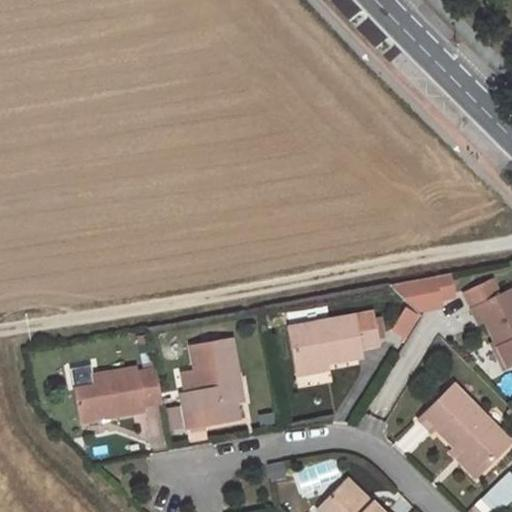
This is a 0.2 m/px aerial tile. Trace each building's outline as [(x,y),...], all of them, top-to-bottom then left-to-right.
[(439,299),(454,296),(450,272),(392,282),(402,333),(416,331),(412,311),(440,306),(439,299)] [(483,321),(493,342),(505,367),(511,363),(511,288),(499,295),(492,280),(463,293),(477,323),(483,321)] [(369,311),(285,326),(294,372),(330,366),(329,360),(357,355),(356,346),(375,343),(369,311)] [(188,344),(196,389),(178,392),(185,427),(235,417),(232,401),(227,374),(235,373),(228,337),(188,344)] [(505,367),(493,342),(487,345),(499,370),(505,367)] [(77,421),(142,409),(141,404),(160,400),(154,368),(134,372),(133,367),(88,375),(90,385),(71,388),(77,421)] [(227,374),(232,401),(240,399),(235,373),(227,374)] [(71,388),(90,385),(88,375),(69,378),(71,388)] [(434,427),(452,447),(477,472),(507,443),(451,386),(416,419),(429,432),(434,427)] [(166,408),(169,432),(182,430),(180,407),(166,408)] [(448,451),(472,477),(477,472),(452,447),(448,451)] [(511,473),(507,469),(473,503),(481,511),(495,511),(511,495),(511,473)] [(340,482),(364,506),(368,502),(344,478),(340,482)] [(315,507),(319,511),(382,511),(371,500),(368,502),(364,506),(340,482),(315,507)]
